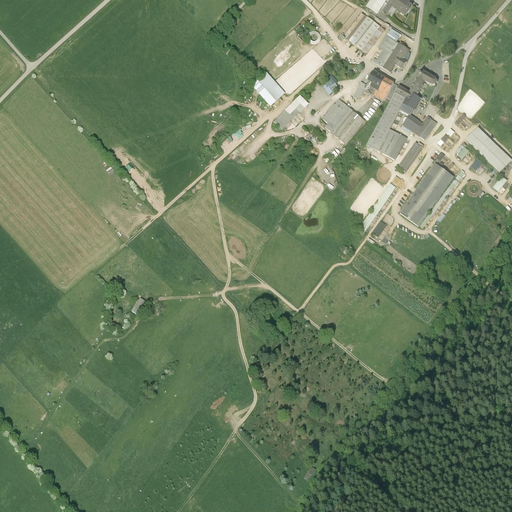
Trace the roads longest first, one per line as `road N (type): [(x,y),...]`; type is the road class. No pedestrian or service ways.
road 1 (track): [(343,48),(212,167),(227,253),(294,308)]
road 2 (track): [(24,451),(101,342),(119,342),(156,300),(223,292)]
road 3 (track): [(30,68),(158,214),(212,167)]
road 4 (track): [(227,253),(223,296),(232,304),(255,401),(241,422)]
road 5 (track): [(249,272),(320,156)]
